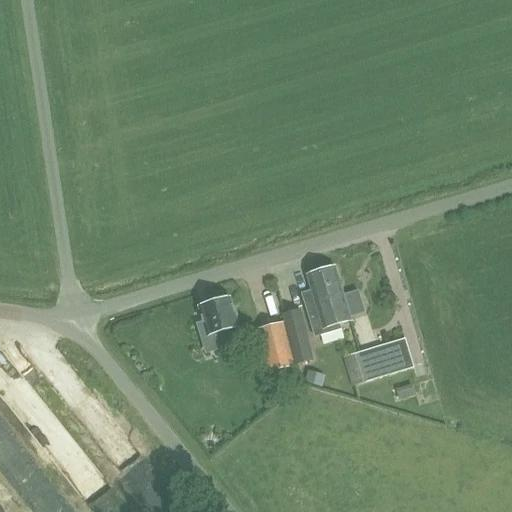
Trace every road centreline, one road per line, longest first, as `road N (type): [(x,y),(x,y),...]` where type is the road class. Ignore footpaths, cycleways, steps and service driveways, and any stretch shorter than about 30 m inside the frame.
road 1 (unclassified): [(74,315),(511,186)]
road 2 (unclassified): [(227,511),(74,315)]
